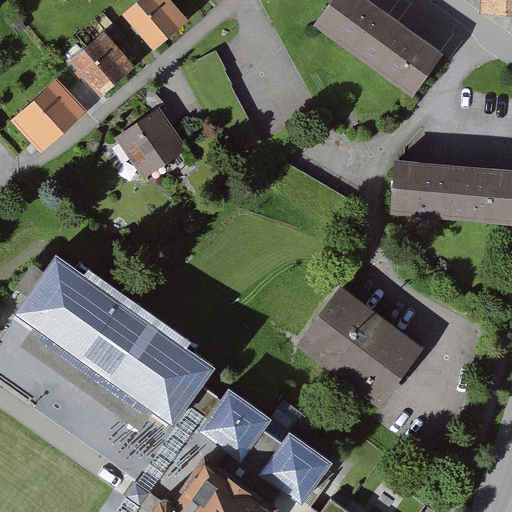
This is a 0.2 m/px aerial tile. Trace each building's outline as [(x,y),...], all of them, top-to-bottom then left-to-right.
[(167,0),(143,0),(124,16),(154,53),(188,25),(167,0)] [(443,53),(366,0),(334,0),(316,27),(414,95),(443,53)] [(511,14),(511,0),(481,0),(481,14),(511,14)] [(104,33),(70,60),(99,97),(134,69),(104,33)] [(257,135),(218,51),(189,65),(228,149),(257,135)] [(58,81),(13,123),(41,153),(86,111),(58,81)] [(162,109),(117,138),(143,178),(188,149),(162,109)] [(511,192),(511,170),(392,160),(388,214),(509,224),(511,192)] [(346,200),(288,163),(274,185),(332,222),(346,200)] [(214,366),(52,259),(6,328),(167,435),(187,406),(204,382),(214,366)] [(420,347),(339,289),(294,351),(375,409),(420,347)] [(213,440),(207,448),(278,496),(283,488),(301,499),(333,452),(288,421),(280,433),(263,421),(271,411),(227,381),(219,392),(204,382),(187,406),(190,408),(201,415),(202,416),(194,428),(213,440)] [(201,415),(190,408),(117,511),(133,511),(139,504),(146,509),(152,500),(159,489),(153,484),(201,415)] [(266,511),(278,496),(207,448),(179,489),(166,480),(159,489),(152,500),(146,509),(144,511),(266,511)] [(370,511),(413,511),(421,501),(390,482),(370,511)] [(318,511),(314,509),(305,503),(301,499),(283,488),(278,496),(266,511),(318,511)] [(351,511),(330,497),(319,511),(351,511)]
